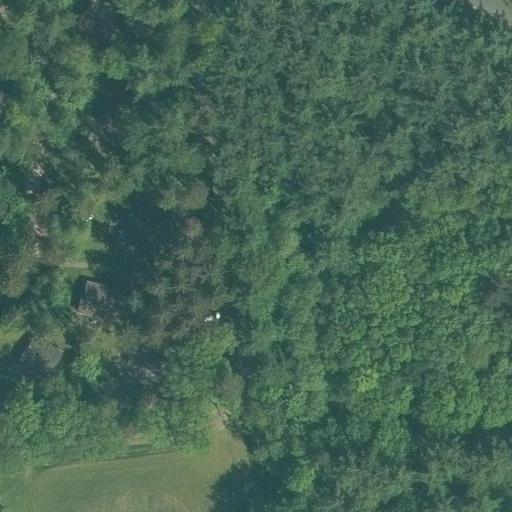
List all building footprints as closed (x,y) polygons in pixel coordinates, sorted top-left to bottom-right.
[(110,39),(117,23),(118,24),(124,9),(102,0),(91,0),(87,11),(85,10),(78,26),(110,39)] [(0,82),(0,114),(1,115),(14,107),(0,82)] [(98,119),(121,146),(146,125),(124,99),(112,109),(111,108),(98,119)] [(116,245),(145,261),(161,231),(147,224),(148,222),(133,214),(116,245)] [(80,313),(114,320),(121,288),(88,281),(85,297),(83,297),(80,313)] [(129,364),(164,371),(170,339),(136,332),(133,349),(132,348),(129,364)] [(19,364),(51,381),(66,351),(36,336),(28,350),(27,350),(19,364)]
